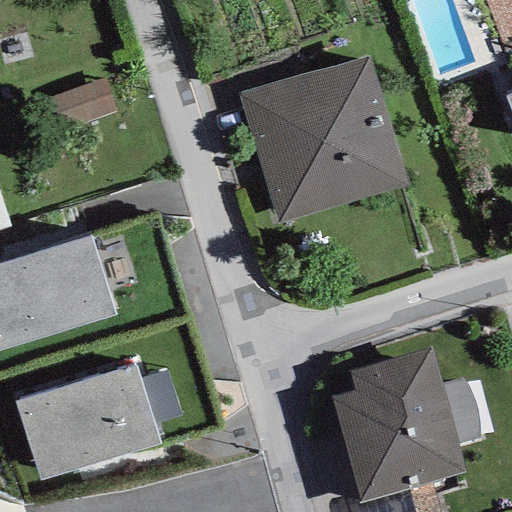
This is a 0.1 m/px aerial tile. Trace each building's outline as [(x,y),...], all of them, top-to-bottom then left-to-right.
[(511,0),(491,0),(505,37),(511,34),(511,0)] [(366,48),(237,89),(280,222),(409,181),(366,48)] [(91,223),(0,252),(0,340),(117,304),(91,223)] [(134,352),(10,391),(36,472),(160,433),(134,352)] [(354,397),(330,403),(359,508),(464,479),(431,357),(348,379),(354,397)] [(224,511),(221,499),(171,511),(224,511)]
